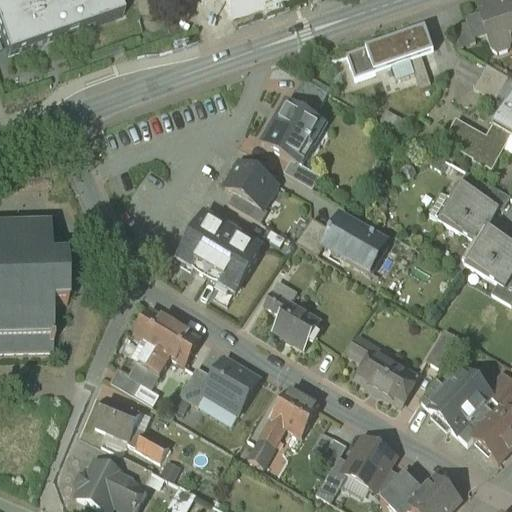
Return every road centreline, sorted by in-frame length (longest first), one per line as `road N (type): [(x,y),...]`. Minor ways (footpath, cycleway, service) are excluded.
road 1 (residential): [(64,121),(132,284),(497,498)]
road 2 (residential): [(64,121),(404,0)]
